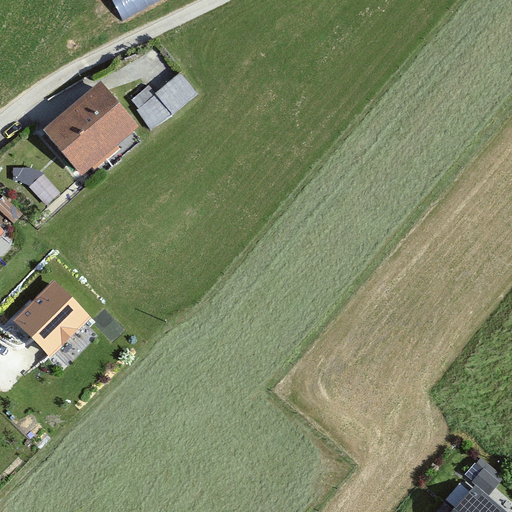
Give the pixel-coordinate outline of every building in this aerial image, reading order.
[(111,0),(121,20),(162,0),(111,0)] [(185,76),(140,110),(153,128),(199,94),(185,76)] [(104,84),(46,128),(79,172),(137,128),(104,84)] [(86,314),(55,281),(18,317),(50,349),(86,314)] [(507,511),(475,485),(452,511),(507,511)]
